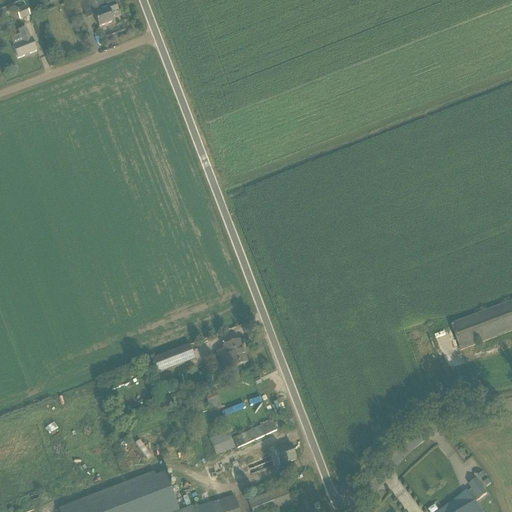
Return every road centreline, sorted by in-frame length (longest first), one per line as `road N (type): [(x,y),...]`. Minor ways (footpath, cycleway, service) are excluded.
road 1 (unclassified): [(342,511),(145,0)]
road 2 (unclassified): [(352,511),(435,432),(474,414),(511,410)]
road 3 (track): [(0,96),(160,40)]
